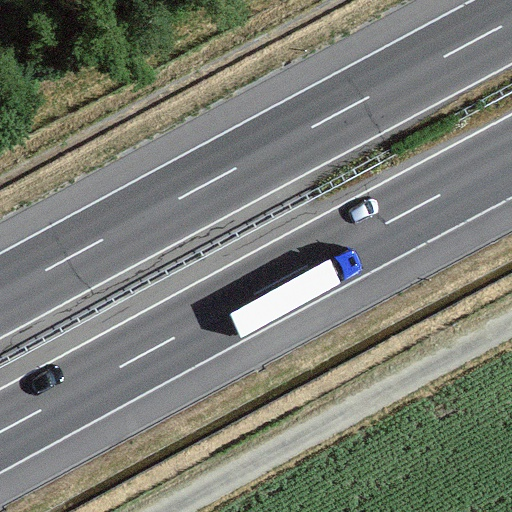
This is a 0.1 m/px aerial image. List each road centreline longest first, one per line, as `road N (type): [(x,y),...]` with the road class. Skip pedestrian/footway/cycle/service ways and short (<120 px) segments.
road 1 (motorway): [(0,432),(511,157)]
road 2 (motorway): [(511,21),(0,295)]
road 3 (track): [(511,324),(166,511)]
